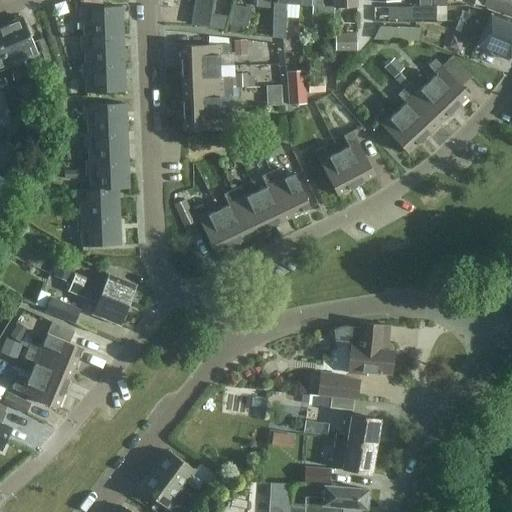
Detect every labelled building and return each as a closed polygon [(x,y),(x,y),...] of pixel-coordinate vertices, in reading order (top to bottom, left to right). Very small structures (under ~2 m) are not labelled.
[(195,0),(192,24),(224,29),(226,16),(211,14),(213,0),(195,0)] [(300,5),(300,0),(274,0),(271,35),(283,36),(286,4),(300,5)] [(300,0),(300,5),(313,6),(312,14),(333,16),(333,0),(300,0)] [(333,0),(334,11),(339,11),(339,7),(357,7),(356,0),(333,0)] [(511,0),(432,0),(432,4),(446,5),(446,0),(486,0),(485,4),(511,14),(511,0)] [(230,25),(247,28),(251,8),(234,5),(230,25)] [(120,20),(119,8),(122,8),(122,7),(80,9),(81,23),(84,23),(85,37),(120,36),(123,36),(122,20),(120,20)] [(436,20),(436,8),(413,8),(413,20),(436,20)] [(487,21),(483,20),(484,18),(463,9),(460,19),(511,41),(511,19),(492,11),(487,21)] [(23,60),(38,54),(23,17),(8,23),(23,60)] [(511,41),(460,19),(456,28),(476,37),(477,35),(481,37),(476,47),(508,61),(510,58),(511,55),(511,41)] [(0,45),(8,66),(23,60),(8,23),(0,26),(0,45)] [(374,38),(419,40),(419,28),(379,27),(374,38)] [(335,34),(335,51),(357,51),(356,34),(335,34)] [(86,65),(122,64),(124,64),(124,48),(121,48),(120,36),(85,37),(81,37),(82,51),(85,51),(86,65)] [(247,56),(246,40),(234,41),(235,56),(247,56)] [(181,68),(220,66),(219,55),(231,54),(230,44),(180,46),(181,68)] [(0,69),(8,66),(0,45),(0,69)] [(404,69),(395,58),(384,68),(394,79),(404,69)] [(454,110),(470,95),(435,59),(428,66),(436,74),(428,82),(454,110)] [(122,64),(86,65),(83,65),(83,79),(86,79),(87,94),(126,92),(125,76),(122,76),(122,64)] [(220,66),(181,68),(182,89),(232,87),(232,77),(220,78),(220,66)] [(307,104),(305,70),(287,71),(289,105),(307,104)] [(37,91),(49,86),(43,71),(31,76),(37,91)] [(401,73),(395,79),(404,88),(410,83),(401,73)] [(308,81),(309,93),(324,92),(323,80),(308,81)] [(411,82),(410,83),(404,88),(439,125),(454,110),(428,82),(419,90),(411,82)] [(17,88),(21,98),(24,108),(37,104),(30,84),(17,88)] [(282,100),(282,86),(267,86),(267,100),(282,100)] [(183,110),(221,108),(221,97),(232,96),(232,87),(182,89),(183,110)] [(423,139),(439,125),(404,88),(397,95),(405,103),(397,111),(423,139)] [(342,98),(332,106),(345,123),(355,115),(342,98)] [(124,117),(123,105),(126,105),(126,104),(84,105),(85,120),(88,120),(89,133),(124,133),(127,133),(126,117),(124,117)] [(221,108),(183,110),(184,131),(234,129),(233,119),(222,120),(221,108)] [(423,139),(397,111),(389,119),(381,110),(373,117),(408,154),(423,139)] [(13,124),(10,115),(0,119),(0,125),(1,129),(13,124)] [(11,136),(32,152),(45,134),(25,119),(11,136)] [(356,186),(375,176),(352,131),(343,136),(349,146),(338,152),(356,186)] [(90,161),(125,161),(128,161),(128,145),(125,145),(124,133),(89,133),(85,133),(86,148),(89,148),(90,161)] [(356,186),(338,152),(328,157),(323,147),(314,151),(337,196),(356,186)] [(91,189),(116,189),(130,189),(129,173),(126,173),(125,161),(90,161),(87,161),(87,176),(90,175),(91,189)] [(270,172),(291,217),(311,208),(294,173),(283,179),(278,168),(270,172)] [(64,171),(64,179),(77,179),(76,171),(64,171)] [(272,226),(291,217),(270,172),(261,176),(266,187),(256,192),(272,226)] [(0,200),(3,203),(14,185),(0,176),(0,200)] [(272,226),(256,192),(245,197),(240,186),(232,190),(253,236),(272,226)] [(81,217),(117,217),(120,217),(119,201),(117,201),(116,189),(91,189),(77,190),(78,204),(81,204),(81,217)] [(234,245),(253,236),(232,190),(223,194),(228,205),(218,210),(234,245)] [(174,205),(184,227),(195,222),(185,200),(174,205)] [(234,245),(218,210),(208,215),(202,204),(193,209),(215,254),(234,245)] [(118,229),(117,217),(81,217),(78,217),(79,231),(82,231),(82,246),(121,245),(120,229),(118,229)] [(73,271),(58,265),(54,276),(68,282),(73,271)] [(129,305),(136,286),(109,275),(104,286),(76,275),(72,284),(129,305)] [(121,325),(129,305),(72,284),(69,291),(98,303),(93,314),(121,325)] [(35,307),(44,311),(50,294),(41,291),(35,307)] [(46,311),(75,323),(81,309),(52,297),(46,311)] [(10,336),(21,343),(29,331),(18,323),(10,336)] [(390,325),(360,323),(360,328),(344,326),(334,330),(335,344),(352,345),(349,375),(368,376),(368,373),(390,375),(393,352),(387,351),(390,325)] [(28,350),(74,369),(83,349),(47,334),(42,345),(32,341),(28,350)] [(22,346),(6,339),(0,352),(16,359),(22,346)] [(66,388),(74,369),(28,350),(24,358),(35,363),(31,373),(66,388)] [(58,408),(66,388),(31,373),(26,384),(15,380),(12,389),(58,408)] [(317,395),(357,400),(360,378),(320,373),(317,395)] [(3,403),(26,414),(31,404),(8,393),(3,403)] [(357,400),(317,395),(309,394),(308,404),(356,410),(357,400)] [(6,413),(0,410),(0,449),(2,450),(11,428),(1,424),(6,413)] [(376,449),(380,420),(352,415),(349,435),(336,433),(334,442),(376,449)] [(296,448),(299,436),(276,431),(273,443),(296,448)] [(371,475),(376,449),(334,442),(333,448),(346,450),(343,471),(371,475)] [(198,490),(204,481),(193,473),(195,470),(169,451),(155,470),(181,489),(186,482),(198,490)] [(330,469),(305,467),(304,484),(325,486),(329,486),(330,469)] [(181,489),(155,470),(141,489),(172,511),(187,511),(196,500),(181,489)] [(305,496),(305,504),(291,503),(290,511),(342,511),(343,507),(367,509),(369,490),(329,486),(325,486),(323,498),(305,496)]
